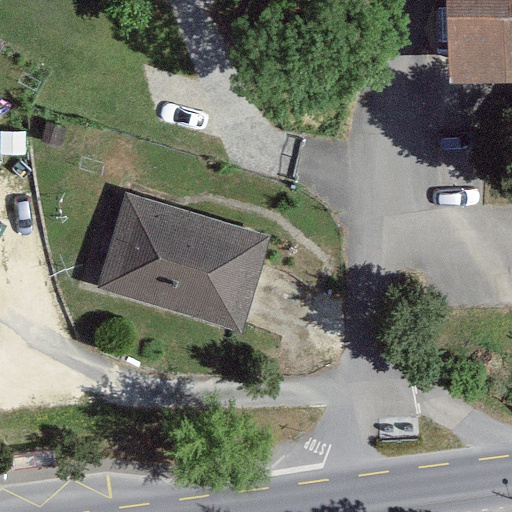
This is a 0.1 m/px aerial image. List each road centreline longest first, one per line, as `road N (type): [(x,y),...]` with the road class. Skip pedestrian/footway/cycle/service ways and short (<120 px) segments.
road 1 (residential): [(350,348),(384,71),(404,0)]
road 2 (residential): [(511,447),(380,380),(350,348)]
road 3 (residential): [(271,511),(316,471),(338,423),(350,348)]
road 4 (tertiary): [(352,511),(511,490)]
